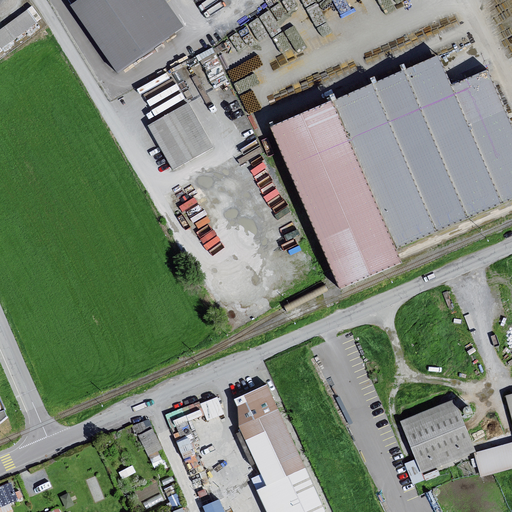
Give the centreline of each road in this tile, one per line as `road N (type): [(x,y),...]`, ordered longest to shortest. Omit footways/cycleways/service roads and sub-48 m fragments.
road 1 (unclassified): [(50,443),(511,243)]
road 2 (track): [(379,300),(407,376),(472,388),(501,383)]
road 3 (unclassified): [(50,443),(0,327)]
road 4 (unknown): [(151,399),(195,511)]
